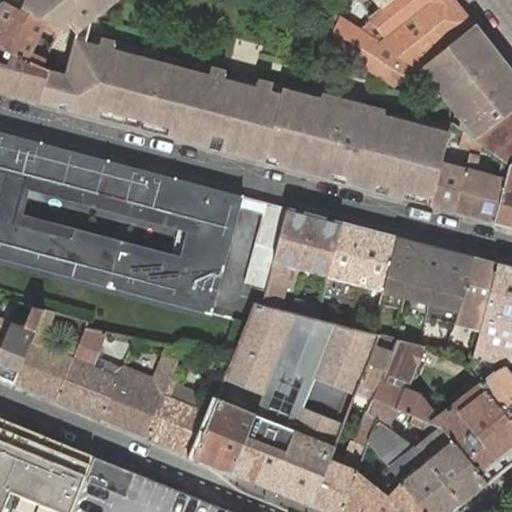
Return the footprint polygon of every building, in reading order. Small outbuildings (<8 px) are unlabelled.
[(3,0),(3,1),(59,28),(65,22),(73,33),(115,0),(3,0)] [(340,17),(330,10),(324,43),(327,44),(393,87),(418,68),(424,63),(473,24),(454,0),(373,0),(380,7),(369,16),(387,38),(381,43),(340,17)] [(59,28),(3,1),(0,3),(0,47),(40,66),(44,58),(31,51),(42,30),(54,36),(59,28)] [(511,83),(511,72),(473,24),(424,63),(442,87),(436,91),(446,105),(452,100),(460,110),(457,127),(511,83)] [(73,33),(63,76),(46,69),(36,101),(300,171),(314,96),(73,33)] [(40,66),(0,47),(0,91),(36,101),(46,69),(40,66)] [(424,63),(418,68),(436,91),(442,87),(424,63)] [(511,108),(511,83),(457,127),(465,133),(473,139),(474,139),(511,108)] [(449,130),(314,96),(300,171),(429,205),(440,163),(449,130)] [(452,100),(446,105),(453,113),(451,124),(457,127),(460,110),(452,100)] [(511,108),(474,139),(482,144),(503,159),(509,163),(511,160),(511,108)] [(261,305),(287,208),(0,132),(0,256),(245,325),(254,303),(261,305)] [(473,139),(465,133),(459,155),(468,158),(469,153),(473,139)] [(482,144),(474,139),(473,139),(469,153),(479,155),(482,144)] [(461,185),(453,211),(493,222),(501,196),(509,163),(503,159),(500,170),(498,178),(474,172),(476,164),(479,155),(469,153),(468,158),(464,170),(461,185)] [(511,160),(509,163),(501,196),(493,222),(511,227),(511,160)] [(440,163),(429,205),(453,211),(461,185),(464,170),(440,163)] [(500,170),(476,164),(474,172),(498,178),(500,170)] [(287,208),(261,305),(278,309),(290,265),(327,275),(341,222),(287,208)] [(396,237),(341,222),(327,275),(383,290),(396,237)] [(472,257),(396,237),(383,290),(442,306),(458,310),(472,257)] [(458,310),(455,318),(467,321),(471,329),(479,331),(497,264),(472,257),(458,310)] [(479,331),(472,356),(503,364),(511,357),(511,267),(497,264),(479,331)] [(0,311),(11,315),(17,302),(0,297),(0,311)] [(296,301),(293,313),(317,319),(318,316),(319,309),(320,307),(296,301)] [(29,341),(42,309),(17,302),(11,315),(8,325),(0,343),(0,378),(12,383),(29,341)] [(278,309),(261,305),(254,303),(245,325),(224,377),(232,380),(261,392),(253,412),(229,471),(269,487),(293,429),(314,376),(354,392),(357,385),(374,344),(377,335),(317,319),(293,313),(278,309)] [(72,359),(75,352),(65,348),(62,354),(40,345),(53,313),(42,309),(29,341),(12,383),(55,400),(72,359)] [(103,371),(92,366),(86,364),(92,351),(97,353),(106,333),(85,328),(75,352),(72,359),(55,400),(101,419),(118,377),(121,370),(106,363),(103,371)] [(422,346),(396,339),(391,351),(375,391),(372,399),(395,408),(397,409),(398,409),(424,419),(429,422),(439,426),(450,438),(485,481),(511,460),(511,424),(479,382),(446,409),(436,416),(429,408),(424,402),(419,394),(405,389),(422,346)] [(391,351),(374,344),(357,385),(375,391),(391,351)] [(167,346),(153,381),(167,386),(174,370),(182,349),(169,346),(167,346)] [(86,364),(92,366),(95,358),(97,353),(92,351),(86,364)] [(465,365),(479,382),(511,424),(511,375),(511,374),(503,364),(472,356),(472,359),(465,365)] [(95,358),(92,366),(103,371),(106,363),(95,358)] [(128,372),(121,370),(118,377),(101,419),(146,437),(163,395),(125,380),(128,372)] [(163,395),(166,387),(160,385),(128,372),(125,380),(163,395)] [(232,380),(224,377),(221,385),(229,388),(232,380)] [(261,392),(232,380),(229,388),(224,401),(253,412),(261,392)] [(229,388),(221,385),(216,397),(209,414),(192,456),(229,471),(253,412),(224,401),(229,388)] [(357,385),(354,392),(354,393),(372,400),(372,399),(375,391),(357,385)] [(163,395),(146,437),(192,456),(209,414),(163,395)] [(395,408),(372,399),(372,400),(367,412),(376,419),(386,426),(395,408)] [(424,419),(398,409),(395,416),(421,427),(428,435),(416,444),(413,446),(423,459),(459,502),(485,481),(450,438),(439,426),(429,422),(424,419)] [(328,457),(310,504),(330,511),(339,511),(357,469),(359,463),(365,447),(367,441),(376,419),(367,412),(366,411),(353,443),(350,441),(341,463),(328,457)] [(68,511),(91,455),(0,418),(0,511),(4,504),(24,511),(68,511)] [(386,426),(376,419),(367,441),(388,466),(399,479),(425,511),(446,511),(459,502),(423,459),(413,446),(408,443),(386,426)] [(357,469),(339,511),(425,511),(399,479),(388,466),(367,441),(365,447),(359,463),(357,469)] [(232,511),(91,455),(68,511),(232,511)]
